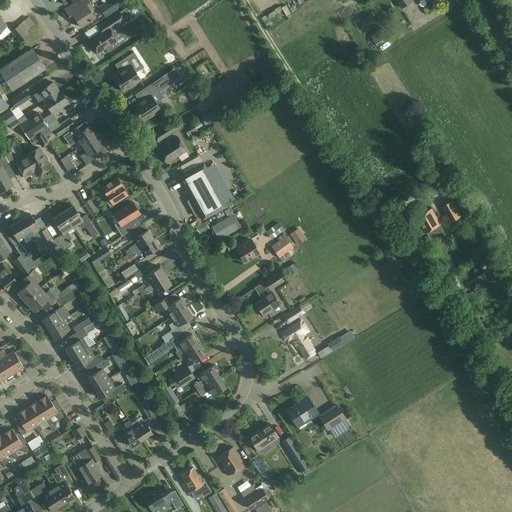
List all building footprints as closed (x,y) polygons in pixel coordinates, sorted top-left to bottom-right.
[(78,0),(64,9),(69,17),(84,8),(78,0)] [(88,0),(78,0),(84,8),(69,17),(73,22),(76,20),(81,27),(95,17),(91,11),(94,8),(88,0)] [(112,0),(108,0),(98,7),(105,16),(118,8),(112,0)] [(279,10),(285,8),(282,0),(281,0),(276,2),(279,10)] [(396,0),(402,8),(414,0),(413,0),(396,0)] [(120,12),(114,16),(119,23),(125,19),(120,12)] [(101,32),(89,40),(98,53),(107,47),(109,50),(119,43),(117,40),(110,29),(116,25),(111,18),(98,27),(101,32)] [(11,31),(21,42),(28,35),(19,24),(11,31)] [(377,45),(390,37),(384,27),(371,34),(377,45)] [(0,72),(12,90),(46,68),(32,47),(0,68),(0,72)] [(119,73),(113,76),(118,84),(119,83),(124,91),(129,88),(131,89),(135,86),(135,83),(140,80),(135,72),(143,67),(133,52),(121,60),(127,67),(119,73)] [(138,103),(133,106),(138,114),(139,113),(144,121),(148,118),(150,119),(155,116),(155,114),(160,110),(156,102),(163,97),(162,95),(165,92),(163,89),(182,76),(176,67),(142,89),(147,97),(138,103)] [(41,90),(34,95),(41,104),(45,102),(45,101),(59,91),(53,82),(46,87),(45,84),(40,88),(41,90)] [(0,112),(9,107),(8,105),(10,104),(7,99),(2,90),(0,86),(0,112)] [(190,91),(195,98),(200,95),(195,87),(190,91)] [(60,90),(59,91),(45,101),(45,102),(53,113),(69,103),(60,90)] [(19,95),(11,101),(14,106),(15,108),(18,106),(24,102),(19,95)] [(216,107),(211,111),(213,114),(215,118),(221,115),(219,111),(216,107)] [(10,109),(0,115),(0,117),(4,123),(5,125),(8,123),(12,129),(20,124),(17,120),(16,119),(10,109)] [(20,124),(30,140),(49,128),(41,116),(39,112),(20,124)] [(71,118),(60,124),(54,129),(58,135),(75,124),(71,118)] [(182,127),(177,119),(171,122),(172,123),(153,134),(158,141),(182,127)] [(77,127),(63,136),(69,146),(78,140),(82,145),(97,135),(90,125),(89,125),(85,128),(82,123),(77,127)] [(188,137),(197,131),(193,125),(184,130),(188,137)] [(51,131),(49,128),(30,140),(32,144),(38,140),(42,147),(50,142),(45,135),(51,131)] [(104,145),(97,135),(82,145),(86,151),(80,155),(86,164),(96,157),(93,153),(104,145)] [(186,150),(177,136),(158,149),(167,162),(186,150)] [(7,147),(6,144),(0,147),(3,152),(9,149),(7,147)] [(429,152),(434,160),(443,155),(437,146),(429,152)] [(26,157),(34,171),(37,175),(50,167),(39,147),(25,156),(26,157)] [(14,158),(9,150),(4,153),(9,161),(14,158)] [(175,167),(198,157),(196,150),(172,161),(175,167)] [(0,191),(13,184),(3,168),(10,165),(3,152),(0,154),(0,191)] [(21,176),(23,175),(25,176),(34,171),(26,157),(13,164),(21,176)] [(227,206),(203,162),(178,176),(183,184),(184,184),(191,198),(202,220),(227,206)] [(169,173),(176,168),(172,163),(166,168),(169,173)] [(121,188),(123,186),(117,178),(102,187),(108,196),(105,198),(111,207),(128,195),(124,190),(123,191),(121,188)] [(71,197),(49,211),(53,217),(74,203),(71,197)] [(97,209),(90,198),(83,202),(90,213),(97,209)] [(463,214),(454,198),(441,205),(451,221),(463,214)] [(134,204),(133,201),(114,213),(119,221),(115,224),(122,235),(132,229),(129,223),(136,219),(134,217),(140,213),(139,210),(140,210),(140,208),(137,204),(135,203),(134,204)] [(86,214),(80,217),(73,205),(63,212),(73,227),(79,224),(81,227),(83,227),(86,226),(92,236),(98,232),(86,214)] [(224,211),(229,218),(213,227),(214,229),(212,231),(212,232),(214,236),(216,236),(218,235),(219,238),(231,231),(232,232),(241,227),(230,207),(224,211)] [(426,232),(428,231),(434,242),(446,236),(439,224),(440,223),(431,208),(417,217),(426,232)] [(58,237),(53,240),(56,245),(60,251),(61,253),(66,249),(71,246),(68,240),(71,238),(67,231),(73,227),(63,212),(53,218),(63,233),(58,237)] [(29,236),(40,229),(30,214),(20,220),(29,236)] [(20,220),(10,226),(19,242),(29,236),(20,220)] [(284,230),(283,228),(279,222),(266,231),(271,239),(284,230)] [(256,229),(258,232),(262,233),(266,231),(262,225),(256,229)] [(290,233),(297,244),(306,238),(298,227),(290,233)] [(40,231),(43,235),(51,248),(56,245),(53,240),(46,228),(40,231)] [(137,241),(129,247),(129,248),(132,251),(154,237),(148,229),(135,237),(137,241)] [(154,237),(132,251),(134,255),(135,256),(141,253),(140,252),(143,251),(146,255),(159,246),(154,237)] [(285,237),(271,247),(278,257),(292,247),(285,237)] [(108,243),(105,238),(99,241),(103,246),(108,243)] [(259,252),(251,239),(236,248),(244,262),(259,252)] [(0,259),(10,251),(5,246),(0,240),(0,259)] [(20,254),(30,267),(35,263),(20,243),(16,246),(21,254),(20,254)] [(106,246),(90,257),(94,263),(111,252),(106,246)] [(85,250),(76,256),(81,262),(90,257),(85,250)] [(63,257),(60,251),(54,255),(58,261),(63,257)] [(30,267),(20,254),(13,259),(25,276),(32,269),(30,267)] [(120,269),(132,261),(130,258),(118,266),(120,269)] [(0,278),(10,270),(5,264),(0,267),(0,278)] [(297,271),(293,264),(286,268),(291,275),(297,271)] [(147,275),(152,284),(166,275),(160,266),(147,275)] [(51,278),(66,275),(64,267),(50,270),(51,278)] [(137,278),(145,273),(142,268),(134,274),(137,278)] [(18,292),(26,301),(41,288),(36,283),(41,279),(33,270),(23,279),(27,284),(18,292)] [(284,280),(278,272),(265,281),(270,290),(284,280)] [(0,281),(7,291),(17,283),(10,273),(0,281)] [(166,275),(152,284),(144,289),(140,292),(142,295),(146,292),(147,292),(154,287),(158,293),(172,284),(166,275)] [(121,291),(133,283),(130,278),(117,286),(121,291)] [(68,286),(72,293),(73,292),(81,287),(82,287),(78,280),(68,286)] [(48,306),(56,298),(58,297),(57,296),(46,283),(41,288),(26,301),(34,310),(43,302),(48,306)] [(56,298),(58,301),(68,295),(72,293),(68,286),(57,296),(58,297),(56,298)] [(73,292),(76,297),(84,292),(81,287),(73,292)] [(117,287),(108,292),(111,296),(120,291),(117,287)] [(255,303),(257,307),(255,308),(260,316),(262,314),(263,315),(280,304),(271,291),(261,298),(262,299),(255,303)] [(64,305),(71,300),(68,295),(58,301),(60,305),(62,304),(64,305)] [(80,299),(84,307),(89,305),(85,297),(80,299)] [(118,297),(114,299),(121,315),(125,313),(118,297)] [(169,312),(172,317),(187,307),(181,298),(172,303),(167,297),(154,305),(158,312),(161,310),(164,315),(169,312)] [(64,305),(62,304),(60,305),(61,306),(57,309),(42,319),(48,329),(63,319),(70,315),(64,305)] [(303,312),(298,305),(282,316),(286,323),(303,312)] [(174,337),(176,336),(188,328),(184,322),(193,316),(187,307),(172,317),(174,321),(169,324),(172,329),(170,331),(174,337)] [(130,313),(122,318),(129,332),(137,328),(130,313)] [(83,328),(91,323),(92,323),(88,317),(73,327),(76,332),(83,328)] [(63,319),(48,329),(54,338),(69,329),(63,319)] [(302,320),(295,324),(281,333),(286,341),(291,338),(297,348),(299,347),(306,359),(316,352),(304,334),(309,331),(302,320)] [(83,328),(87,333),(95,328),(91,323),(83,328)] [(65,348),(71,358),(89,347),(83,337),(88,334),(87,333),(83,328),(76,332),(70,336),(73,341),(70,343),(71,345),(65,348)] [(339,336),(327,343),(329,345),(332,351),(344,344),(354,338),(349,331),(343,334),(339,337),(339,336)] [(104,338),(111,349),(116,346),(110,334),(104,338)] [(171,339),(174,345),(177,349),(175,350),(179,357),(199,344),(193,334),(179,342),(176,336),(174,337),(171,339)] [(158,347),(143,356),(147,362),(161,353),(174,345),(171,339),(170,339),(165,342),(158,347)] [(206,355),(199,344),(179,357),(181,359),(184,357),(188,364),(197,359),(198,360),(206,355)] [(116,346),(111,349),(110,349),(113,354),(119,350),(116,346)] [(90,368),(95,365),(104,360),(99,353),(95,356),(89,347),(71,358),(77,367),(83,364),(84,366),(87,363),(90,368)] [(3,350),(0,351),(0,352),(13,374),(24,367),(14,351),(7,355),(3,350)] [(114,354),(112,355),(117,363),(124,359),(120,350),(119,350),(114,354)] [(0,375),(3,380),(13,374),(0,352),(0,375)] [(94,388),(109,378),(102,368),(110,363),(106,358),(104,360),(95,365),(99,370),(87,378),(94,388)] [(171,375),(175,382),(192,371),(188,364),(171,375)] [(198,390),(219,376),(217,372),(218,371),(219,369),(216,365),(214,365),(213,366),(212,366),(199,374),(202,379),(194,384),(198,390)] [(192,371),(175,382),(174,383),(177,388),(195,376),(192,371)] [(112,376),(109,378),(94,388),(100,398),(112,390),(115,396),(126,389),(122,383),(115,388),(111,382),(115,380),(112,376)] [(226,387),(219,376),(198,390),(201,395),(209,390),(213,395),(226,387)] [(59,411),(57,412),(47,395),(37,402),(47,419),(49,417),(54,414),(59,419),(63,416),(59,411)] [(318,413),(307,396),(298,402),(299,403),(287,410),(296,424),(309,416),(310,418),(318,413)] [(149,418),(154,414),(147,401),(141,405),(149,418)] [(185,404),(189,411),(193,408),(189,401),(185,404)] [(37,402),(26,408),(37,425),(39,424),(44,421),(49,425),(53,423),(49,417),(47,419),(37,402)] [(179,417),(185,414),(180,406),(178,403),(172,406),(179,417)] [(189,411),(185,404),(184,403),(180,406),(185,414),(186,413),(189,411)] [(336,403),(318,415),(328,429),(330,428),(335,435),(348,427),(343,420),(346,418),(336,403)] [(37,425),(26,408),(16,415),(27,432),(34,427),(39,432),(42,429),(39,424),(37,425)] [(144,420),(139,423),(137,419),(131,422),(130,419),(129,420),(142,440),(153,433),(144,420)] [(124,423),(128,430),(123,433),(132,446),(142,440),(129,420),(124,423)] [(258,449),(260,452),(264,453),(268,450),(269,446),(267,444),(278,437),(269,423),(249,436),(258,449)] [(115,439),(120,436),(113,425),(107,428),(115,439)] [(81,426),(73,430),(77,438),(86,433),(81,426)] [(14,451),(19,447),(24,452),(28,450),(24,444),(23,445),(12,428),(2,435),(13,452),(14,451)] [(2,435),(0,436),(0,454),(2,458),(4,457),(9,454),(14,458),(18,456),(14,451),(13,452),(2,435)] [(281,439),(304,474),(311,470),(288,435),(281,439)] [(38,459),(49,452),(45,446),(34,452),(38,459)] [(94,462),(100,458),(93,446),(86,450),(86,448),(70,457),(77,469),(79,468),(88,483),(101,475),(94,462)] [(244,464),(233,446),(217,456),(222,464),(225,462),(231,472),(244,464)] [(65,487),(67,486),(74,482),(63,463),(54,469),(57,472),(65,487)] [(8,477),(12,474),(8,467),(3,470),(8,477)] [(203,477),(200,479),(193,467),(181,475),(185,482),(182,484),(187,493),(198,486),(203,496),(211,491),(203,477)] [(287,474),(281,478),(285,484),(291,480),(297,477),(293,470),(287,474)] [(65,487),(57,472),(52,475),(57,484),(53,487),(54,488),(65,507),(71,503),(70,502),(75,499),(67,486),(65,487)] [(160,478),(140,490),(144,496),(164,484),(160,478)] [(263,486),(244,498),(251,509),(269,498),(268,497),(273,494),(266,484),(264,480),(260,482),(263,486)] [(30,490),(39,504),(39,503),(45,499),(53,511),(58,509),(59,511),(65,507),(54,488),(49,491),(43,482),(30,490)] [(269,483),(266,484),(273,494),(275,493),(269,483)] [(152,509),(170,498),(176,508),(183,504),(174,490),(167,494),(162,486),(144,497),(152,509)] [(240,511),(225,486),(218,491),(230,511),(240,511)] [(18,510),(19,511),(34,511),(31,507),(38,504),(38,505),(39,504),(30,490),(17,498),(23,507),(18,510)] [(208,497),(216,511),(226,511),(216,493),(208,497)]
